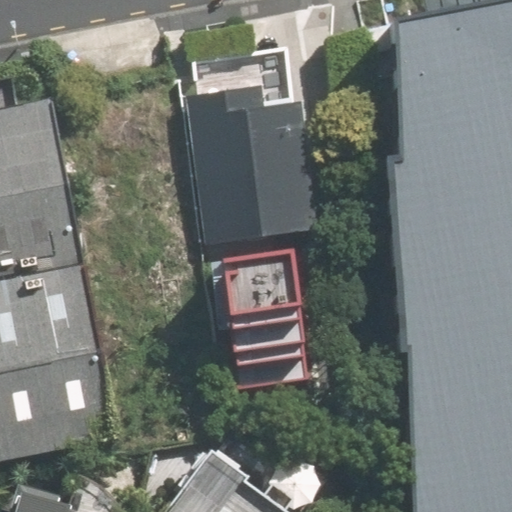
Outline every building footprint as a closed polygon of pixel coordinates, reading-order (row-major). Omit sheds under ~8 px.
[(511,511),(511,8),(387,35),(396,158),(385,159),(407,511),(511,511)] [(198,102),(183,104),(203,250),(320,234),(302,100),(290,102),(283,52),(193,64),(198,102)] [(51,105),(18,111),(12,84),(0,86),(0,465),(120,441),(51,105)] [(291,262),(223,268),(233,371),(302,365),(291,262)] [(215,445),(167,511),(318,511),(327,500),(255,449),(243,466),(215,445)] [(16,495),(11,511),(149,511),(155,491),(83,472),(73,510),(16,495)]
